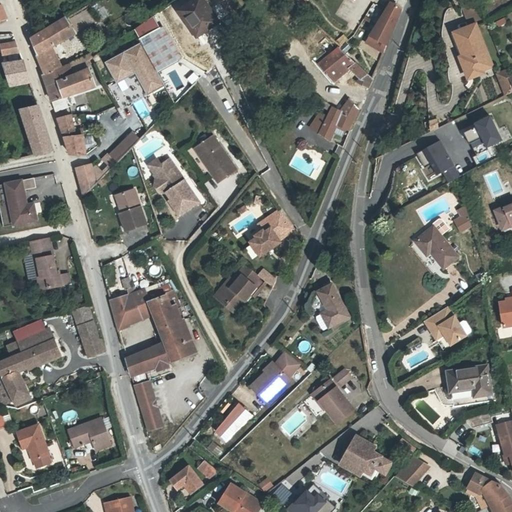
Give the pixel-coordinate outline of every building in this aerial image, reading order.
[(195,0),(180,11),(187,22),(189,21),(199,35),(218,22),(202,0),(195,0)] [(480,66),(481,70),(492,66),(476,24),(485,21),(482,14),(464,0),(463,0),(461,4),(470,27),(454,33),(469,71),(480,66)] [(378,49),(384,52),(401,9),(396,5),(391,3),(366,42),(378,49)] [(178,60),(153,16),(136,28),(134,29),(141,42),(158,72),(178,60)] [(31,39),(43,67),(55,62),(48,49),(51,47),(75,34),(65,18),(31,39)] [(189,21),(187,22),(197,36),(199,35),(189,21)] [(469,71),(454,33),(451,34),(468,78),(482,73),(481,70),(480,66),(469,71)] [(123,109),(165,85),(158,72),(141,42),(105,62),(117,83),(110,87),(123,109)] [(3,56),(20,52),(16,43),(1,46),(3,56)] [(48,49),(55,62),(58,61),(51,47),(48,49)] [(359,77),(361,79),(368,75),(339,48),(308,74),(322,91),(350,68),(356,74),(353,76),(356,79),(359,77)] [(87,61),(91,58),(89,55),(69,64),(72,72),(87,61)] [(24,60),(4,64),(11,86),(31,82),(24,60)] [(87,61),(72,72),(73,75),(90,68),(87,61)] [(43,67),(46,74),(54,71),(58,69),(55,62),(43,67)] [(64,97),(65,97),(96,87),(90,68),(73,75),(72,72),(69,64),(58,69),(54,71),(64,97)] [(498,74),(506,95),(511,92),(511,89),(507,78),(509,77),(506,70),(498,74)] [(52,101),(56,111),(68,107),(65,97),(64,97),(54,71),(46,74),(44,75),(52,101)] [(349,99),(359,109),(372,79),(368,75),(361,79),(358,83),(355,92),(349,99)] [(187,81),(173,95),(176,102),(192,86),(187,81)] [(328,110),(331,106),(321,99),(318,97),(314,101),(328,110)] [(330,140),(334,132),(337,124),(345,128),(349,130),(349,129),(359,109),(349,99),(340,112),(333,107),(333,108),(328,117),(320,113),(310,127),(330,140)] [(22,110),(36,155),(53,151),(38,106),(22,110)] [(72,154),(86,154),(83,131),(75,133),(71,115),(58,118),(65,138),(70,155),(72,155),(72,154)] [(470,143),(476,154),(476,155),(488,149),(487,146),(502,139),(490,115),(475,122),(476,126),(463,132),(467,140),(469,143),(470,143)] [(429,121),(431,131),(439,128),(437,118),(429,121)] [(342,136),(345,128),(337,124),(334,132),(342,136)] [(76,168),(84,196),(85,195),(97,182),(108,172),(132,147),(139,140),(133,132),(109,156),(107,154),(93,169),(92,169),(91,164),(76,168)] [(213,136),(211,138),(217,148),(220,146),(213,136)] [(211,138),(197,147),(206,161),(204,162),(214,176),(216,175),(220,181),(237,170),(220,146),(217,148),(211,138)] [(454,166),(440,141),(417,154),(425,168),(431,165),(437,176),(454,166)] [(206,161),(197,147),(195,149),(204,162),(206,161)] [(199,202),(184,180),(182,180),(179,176),(179,173),(170,159),(161,165),(163,169),(155,175),(154,175),(157,179),(155,185),(160,192),(167,193),(171,200),(169,201),(179,216),(199,202)] [(149,166),(155,175),(163,169),(161,165),(157,160),(149,166)] [(25,201),(27,201),(24,190),(36,187),(34,178),(22,180),(6,184),(14,225),(37,220),(34,203),(27,205),(25,205),(25,201)] [(147,225),(135,189),(118,195),(124,212),(120,214),(126,232),(147,225)] [(511,203),(495,211),(502,228),(511,223),(511,203)] [(455,221),(458,227),(470,220),(465,207),(458,211),(462,217),(455,221)] [(295,230),(281,209),(265,220),(264,219),(257,224),(262,231),(255,236),(257,238),(250,242),(260,257),(281,242),(279,241),(295,230)] [(433,227),(441,236),(449,229),(442,220),(439,220),(434,224),(433,227)] [(461,231),(471,225),(470,220),(458,227),(461,231)] [(511,229),(511,223),(502,228),(504,232),(511,229)] [(433,227),(423,235),(415,241),(424,252),(427,250),(428,249),(431,252),(444,268),(458,257),(441,236),(433,227)] [(60,275),(57,275),(57,271),(50,238),(31,242),(33,253),(34,259),(37,259),(41,278),(39,279),(41,290),(62,286),(62,284),(60,275)] [(30,281),(39,279),(41,278),(37,259),(34,259),(33,253),(24,254),(30,281)] [(241,271),(246,265),(241,261),(236,267),(241,271)] [(250,268),(246,265),(241,271),(233,280),(230,277),(224,285),(227,287),(218,299),(233,311),(243,299),(244,301),(250,294),(256,287),(243,277),(250,268)] [(256,287),(250,294),(251,295),(255,298),(267,283),(259,276),(250,268),(243,277),(256,287)] [(264,270),(259,276),(267,283),(273,287),(277,281),(264,270)] [(68,273),(60,275),(62,284),(70,283),(68,273)] [(126,290),(128,289),(133,288),(130,278),(123,280),(126,290)] [(149,301),(173,291),(169,284),(146,293),(149,301)] [(328,310),(321,314),(329,328),(350,317),(332,284),(318,292),(328,310)] [(215,296),(218,299),(227,287),(224,285),(215,296)] [(126,359),(132,376),(157,367),(168,363),(198,352),(187,326),(185,327),(182,320),(181,321),(178,310),(181,308),(174,291),(173,291),(149,301),(146,293),(145,289),(134,293),(133,288),(128,289),(129,295),(111,301),(118,330),(129,326),(129,325),(135,322),(135,321),(142,318),(142,319),(154,315),(166,346),(163,348),(159,345),(130,357),(128,354),(125,355),(126,359)] [(243,299),(233,311),(236,314),(251,295),(250,294),(244,301),(243,299)] [(511,325),(511,300),(506,302),(500,303),(504,327),(511,325)] [(73,311),(78,326),(93,321),(88,305),(73,311)] [(454,317),(448,308),(447,307),(441,311),(425,321),(433,335),(441,330),(444,335),(451,345),(466,336),(459,324),(454,317)] [(324,330),(329,328),(321,314),(317,316),(317,319),(322,328),(324,330)] [(89,357),(105,351),(101,339),(99,340),(93,321),(78,326),(89,357)] [(459,324),(466,336),(470,333),(471,330),(466,322),(463,321),(459,324)] [(47,343),(54,339),(50,328),(42,332),(47,343)] [(441,330),(433,335),(436,340),(444,335),(441,330)] [(0,362),(0,369),(4,379),(14,400),(16,405),(31,399),(19,372),(39,363),(33,350),(43,346),(49,359),(61,355),(54,339),(47,343),(42,332),(18,342),(23,353),(13,357),(0,362)] [(8,347),(13,357),(23,353),(18,342),(8,347)] [(33,350),(39,363),(49,359),(43,346),(33,350)] [(285,352),(280,358),(286,364),(288,361),(297,368),(300,364),(285,352)] [(289,378),(297,368),(288,361),(286,364),(280,358),(275,364),(274,364),(251,386),(266,402),(289,379),(289,378)] [(448,373),(451,392),(473,388),(475,396),(491,394),(487,367),(448,373)] [(341,386),(351,378),(345,370),(335,378),(341,386)] [(317,391),(330,381),(327,377),(314,388),(317,391)] [(14,400),(4,379),(0,381),(0,400),(1,402),(7,403),(14,400)] [(317,391),(316,392),(328,407),(326,408),(337,423),(354,410),(331,380),(330,381),(317,391)] [(149,381),(135,386),(148,431),(163,426),(149,381)] [(328,407),(316,392),(314,394),(325,409),(326,408),(328,407)] [(411,405),(432,423),(441,413),(420,395),(411,405)] [(511,414),(511,411),(495,416),(506,455),(504,456),(507,464),(511,463),(511,414)] [(488,414),(465,419),(467,427),(490,421),(488,414)] [(3,417),(6,425),(12,423),(9,415),(3,417)] [(112,445),(102,418),(69,430),(75,447),(93,441),(96,450),(112,445)] [(39,424),(17,432),(23,449),(28,447),(33,461),(34,460),(37,469),(53,463),(50,455),(39,424)] [(381,457),(372,451),(365,447),(368,443),(356,436),(347,452),(345,450),(339,460),(342,461),(340,464),(352,471),(355,466),(362,471),(371,475),(375,467),(381,457)] [(409,456),(415,448),(400,437),(394,446),(409,456)] [(212,441),(206,447),(217,457),(222,451),(212,441)] [(375,447),(368,443),(365,447),(372,451),(375,447)] [(392,463),(381,457),(375,467),(386,473),(392,463)] [(395,476),(412,486),(429,467),(412,457),(395,476)] [(198,468),(210,479),(218,472),(205,461),(198,468)] [(171,480),(178,489),(184,485),(187,488),(191,493),(203,484),(189,466),(171,480)] [(355,466),(352,471),(360,475),(362,471),(355,466)] [(499,501),(509,496),(500,486),(476,474),(468,488),(469,488),(476,492),(474,496),(476,497),(483,510),(491,506),(491,505),(499,501)] [(265,491),(273,485),(268,479),(260,485),(265,491)] [(293,502),(286,511),(288,511),(330,511),(335,507),(325,499),(325,500),(318,494),(321,490),(313,483),(295,503),(293,502)] [(233,511),(259,511),(264,504),(254,498),(252,501),(244,496),(246,493),(231,484),(219,503),(234,511),(233,511)] [(269,496),(281,507),(292,495),(280,484),(269,496)] [(180,493),(187,488),(184,485),(178,489),(178,490),(180,493)] [(328,496),(321,490),(318,494),(325,500),(325,499),(328,496)] [(133,511),(130,496),(105,502),(107,511),(111,511),(110,511),(133,511)] [(491,506),(493,511),(511,511),(511,499),(509,496),(499,501),(491,505),(491,506)]
